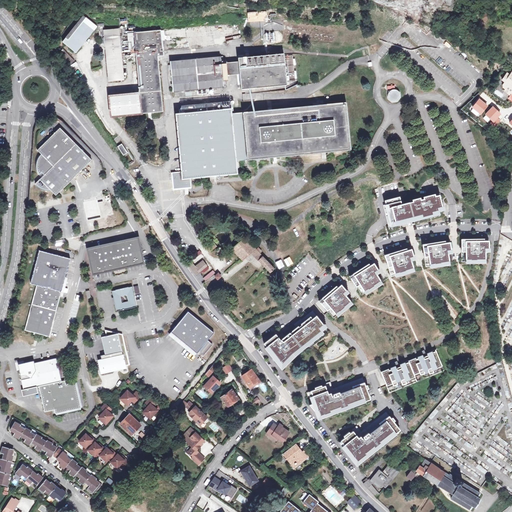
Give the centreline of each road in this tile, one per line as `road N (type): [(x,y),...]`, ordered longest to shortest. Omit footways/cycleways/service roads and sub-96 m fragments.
road 1 (unknown): [(353,482),(456,377),(413,234)]
road 2 (tertiary): [(243,339),(90,135)]
road 3 (unclassified): [(0,310),(25,124),(36,109)]
road 4 (residential): [(308,299),(380,245),(455,227),(493,228)]
road 5 (unclassified): [(16,94),(0,281)]
road 6 (residential): [(404,429),(361,355),(308,299)]
road 7 (unclassified): [(184,511),(230,444),(257,416),(288,401)]
road 8 (tertiary): [(381,511),(288,401)]
